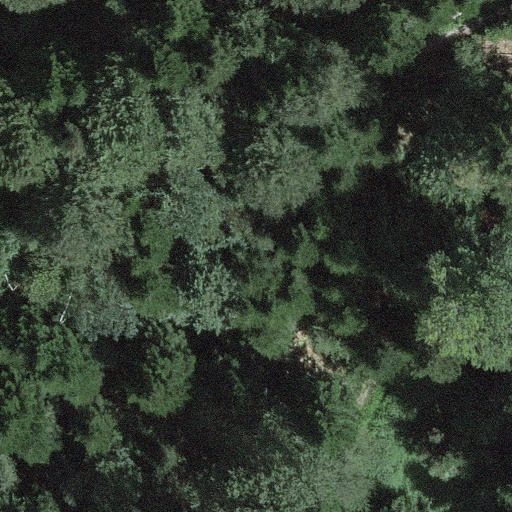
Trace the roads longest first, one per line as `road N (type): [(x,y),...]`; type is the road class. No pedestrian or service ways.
road 1 (track): [(511,4),(191,135),(0,174)]
road 2 (track): [(331,511),(363,432),(470,303),(511,269)]
